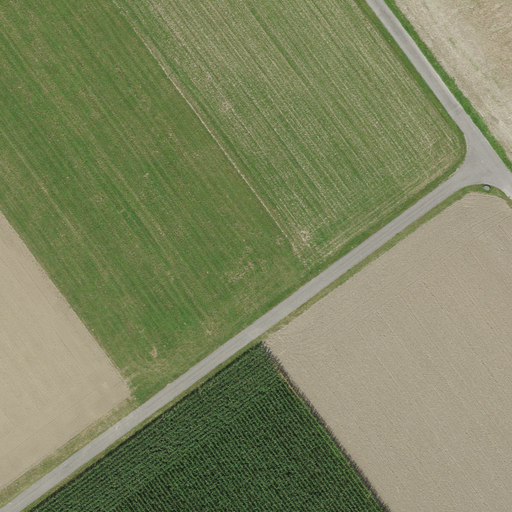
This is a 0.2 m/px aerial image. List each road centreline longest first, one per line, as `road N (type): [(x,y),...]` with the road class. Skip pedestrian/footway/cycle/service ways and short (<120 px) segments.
road 1 (track): [(15,511),(496,158)]
road 2 (track): [(379,0),(511,179)]
